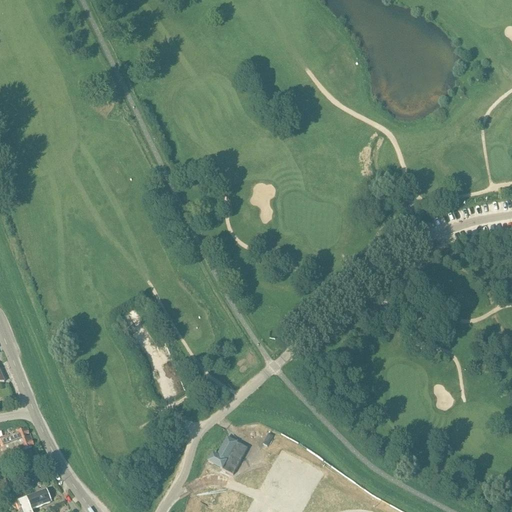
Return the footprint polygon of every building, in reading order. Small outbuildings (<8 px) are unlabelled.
[(0,450),(7,448),(31,438),(27,429),(0,440),(0,450)] [(7,448),(0,450),(0,466),(8,464),(7,461),(16,457),(15,455),(34,447),(31,438),(7,448)] [(233,475),(247,449),(227,438),(217,456),(212,454),(208,462),(233,475)] [(7,478),(17,474),(14,466),(4,470),(7,478)] [(5,478),(0,479),(0,493),(9,490),(5,478)] [(46,491),(26,499),(18,503),(21,511),(31,511),(51,502),(46,491)]
